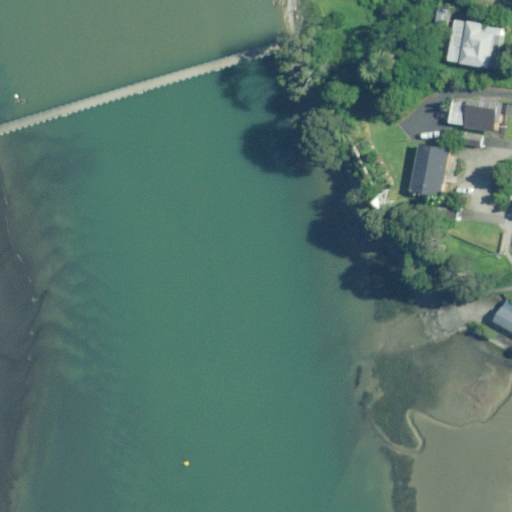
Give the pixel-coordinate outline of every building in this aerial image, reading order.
[(501,23),(461,17),(454,60),(495,66),(501,23)] [(506,100),(462,94),(458,122),(502,128),(506,100)] [(487,135),(466,133),(465,144),(486,146),(487,135)] [(456,145),(425,140),(418,188),(448,192),(456,145)] [(466,207),(448,204),(445,218),(464,221),(466,207)] [(511,300),(510,299),(498,320),(511,327),(511,300)]
